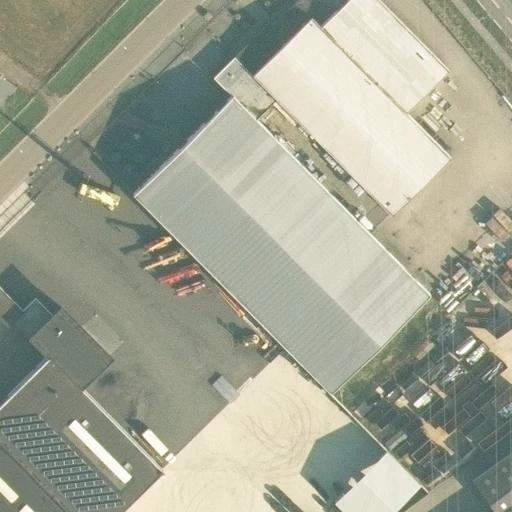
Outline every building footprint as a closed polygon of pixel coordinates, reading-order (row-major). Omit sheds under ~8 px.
[(448,69),(379,0),(345,0),(320,26),(312,17),(315,12),(315,6),(312,1),(309,0),(297,0),(296,1),(266,31),(263,27),(213,77),(231,95),(132,193),(330,392),(430,294),(257,119),(276,100),(392,214),(450,157),(405,112),(426,91),(448,69)] [(0,103),(14,88),(0,76),(0,103)] [(46,356),(0,401),(0,441),(68,511),(124,511),(165,472),(81,387),(113,356),(61,303),(50,314),(35,297),(22,310),(0,287),(0,320),(2,319),(9,326),(12,322),(46,356)] [(336,511),(382,511),(415,479),(282,349),(182,451),(206,449),(213,456),(220,449),(217,426),(232,425),(237,429),(249,417),(250,426),(255,431),(257,447),(312,442),(303,451),(304,462),(273,465),(285,477),(297,476),(285,489),(255,492),(262,499),(256,505),(256,511),(266,511),(267,511),(321,505),(325,501),(336,511)] [(0,511),(68,511),(0,441),(0,511)] [(511,511),(511,452),(472,480),(494,511),(511,511)]
